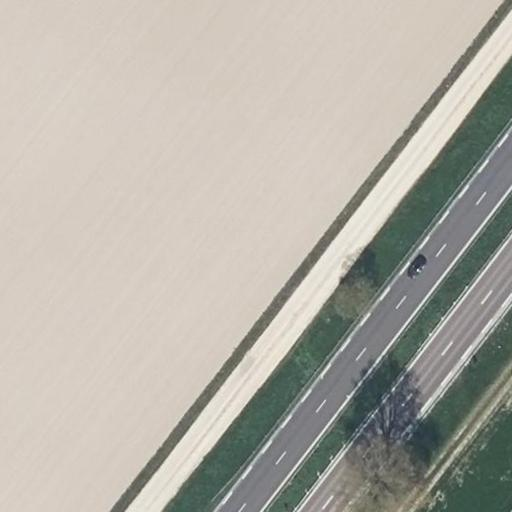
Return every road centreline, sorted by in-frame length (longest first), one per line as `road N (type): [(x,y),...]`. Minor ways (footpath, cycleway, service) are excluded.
road 1 (unclassified): [(137,511),(511,25)]
road 2 (trunk): [(511,160),(240,511)]
road 3 (trunk): [(318,511),(511,261)]
road 4 (track): [(511,365),(401,511)]
